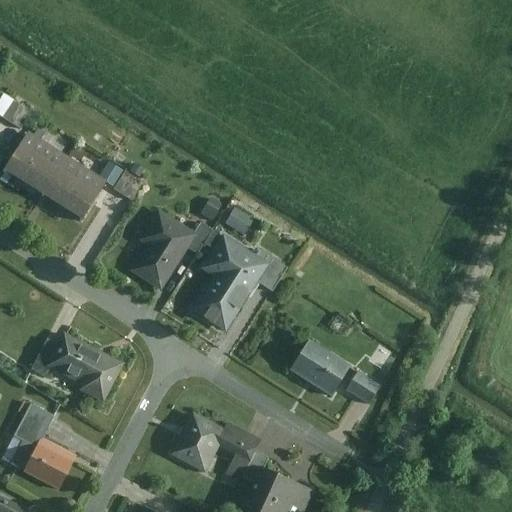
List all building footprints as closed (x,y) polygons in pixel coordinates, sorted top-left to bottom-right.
[(30,114),(11,102),(0,118),(0,119),(18,132),(30,114)] [(0,165),(0,169),(81,225),(105,189),(22,133),(0,165)] [(133,200),(144,183),(126,171),(115,189),(133,200)] [(220,211),(207,202),(199,214),(212,223),(220,211)] [(130,272),(158,291),(194,238),(154,211),(134,241),(146,249),(130,272)] [(251,226),(232,213),(222,227),(241,240),(251,226)] [(186,312),(222,336),(268,269),(222,239),(199,272),(208,279),(186,312)] [(285,371),(331,401),(350,373),(305,342),(285,371)] [(102,408),(119,371),(58,343),(55,349),(42,343),(28,372),(41,378),(45,370),(73,383),(68,393),(102,408)] [(342,390),(369,408),(380,393),(353,374),(342,390)] [(52,417),(27,406),(11,441),(31,450),(20,474),(58,492),(70,466),(37,451),(52,417)] [(237,485),(257,442),(243,435),(243,436),(224,427),(221,434),(184,417),(165,456),(208,476),(218,454),(231,460),(223,478),(237,485)] [(289,511),(299,492),(253,471),(233,511),(289,511)] [(0,511),(28,511),(0,498),(0,511)]
